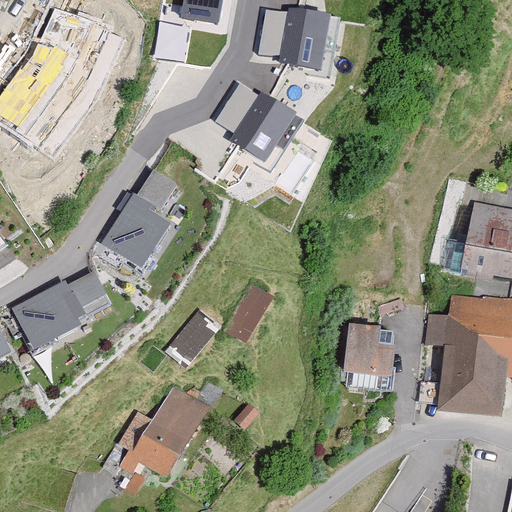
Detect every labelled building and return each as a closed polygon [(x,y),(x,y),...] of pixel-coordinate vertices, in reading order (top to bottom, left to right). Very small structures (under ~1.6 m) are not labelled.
[(228,0),(186,0),(181,26),(222,34),(228,0)] [(328,33),(290,26),(280,81),(318,88),(328,33)] [(259,103),(227,151),(267,177),(299,129),(259,103)] [(177,198),(153,182),(138,206),(134,204),(100,258),(139,282),(168,235),(150,224),(154,218),(162,222),(177,198)] [(459,209),(468,211),(456,274),(511,285),(511,196),(464,187),(459,209)] [(94,272),(64,288),(74,307),(67,310),(73,322),(109,303),(94,272)] [(74,307),(64,288),(12,314),(34,357),(79,335),(73,322),(67,310),(74,307)] [(253,289),(224,335),(247,349),(276,303),(253,289)] [(511,308),(447,301),(445,317),(422,315),(418,349),(438,351),(431,414),(494,421),(498,387),(511,389),(511,308)] [(208,328),(190,314),(157,356),(175,370),(208,328)] [(371,336),(372,331),(340,327),(334,377),(379,383),(383,354),(382,354),(384,338),(371,336)] [(0,368),(11,363),(0,341),(0,368)] [(210,411),(174,390),(154,424),(140,415),(120,449),(131,456),(121,472),(132,479),(139,468),(167,484),(210,411)] [(249,417),(238,407),(222,425),(233,435),(249,417)]
